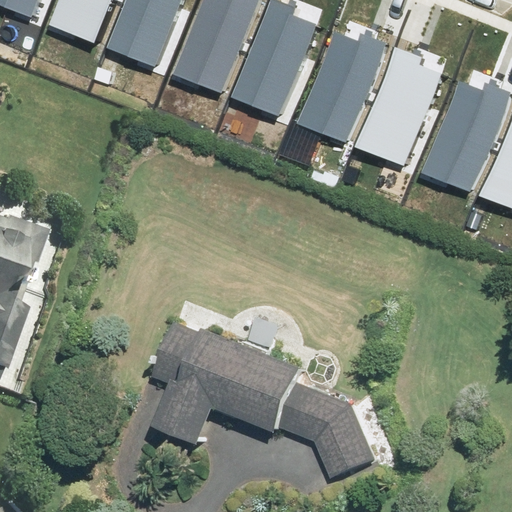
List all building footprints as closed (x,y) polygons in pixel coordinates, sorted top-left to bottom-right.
[(5,0),(40,13),(44,0),(5,0)] [(53,0),(45,24),(97,44),(113,0),(53,0)] [(125,0),(109,42),(161,61),(184,0),(125,0)] [(205,0),(179,68),(231,88),(265,0),(205,0)] [(290,0),(271,0),(236,93),(288,113),(323,23),(299,14),(302,5),(290,0)] [(300,118),(352,138),(390,38),(362,28),(359,37),(335,28),(300,118)] [(401,45),(363,145),(415,164),(449,74),(425,65),(429,56),(401,45)] [(428,169),(480,188),(511,105),(511,86),(490,78),(487,88),(463,79),(428,169)] [(511,119),(485,190),(511,200),(511,119)] [(47,235),(0,218),(0,363),(20,308),(47,235)] [(308,368),(185,322),(162,376),(182,385),(162,430),(208,450),(225,411),(283,436),(287,427),(318,441),(334,480),(382,461),(358,401),(304,381),(308,368)]
